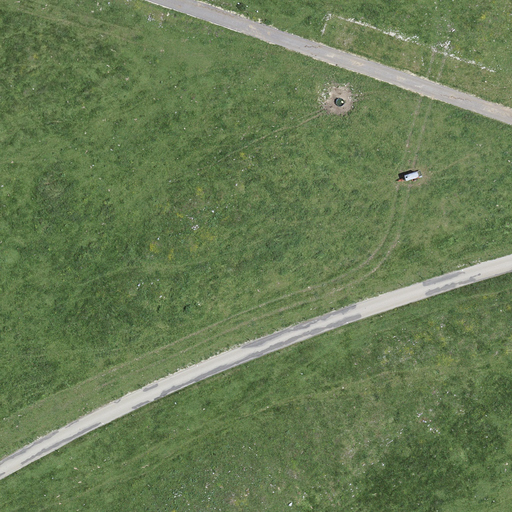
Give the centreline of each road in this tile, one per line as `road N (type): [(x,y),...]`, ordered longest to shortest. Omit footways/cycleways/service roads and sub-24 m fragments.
road 1 (unclassified): [(511,264),(255,349),(0,469)]
road 2 (track): [(511,119),(168,0)]
